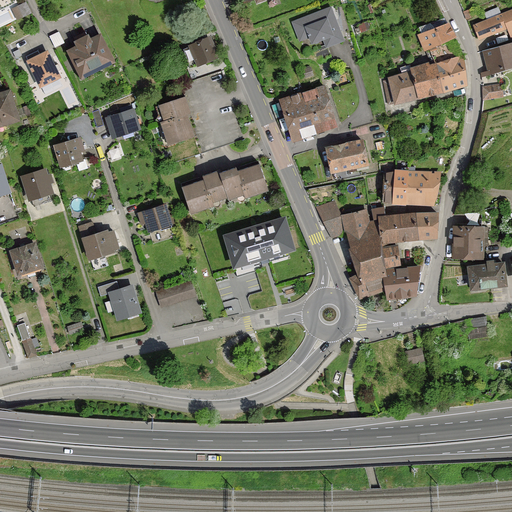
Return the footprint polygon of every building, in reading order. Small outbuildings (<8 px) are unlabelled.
[(342,43),(330,9),(290,24),(297,44),(306,40),(308,47),(320,42),(323,50),(342,43)] [(511,42),(511,11),(474,26),(479,41),(507,30),(511,43),(511,42)] [(423,52),(454,39),(447,24),(417,37),(423,52)] [(79,82),(113,65),(98,36),(88,41),(85,35),(70,43),(73,49),(64,53),(79,82)] [(217,62),(209,39),(181,49),(189,71),(217,62)] [(488,77),(511,71),(511,44),(482,53),(488,77)] [(37,91),(58,80),(44,52),(23,63),(37,91)] [(434,64),(443,94),(466,87),(463,56),(434,64)] [(416,101),(443,94),(434,64),(408,72),(416,101)] [(393,108),(416,101),(408,72),(385,79),(393,108)] [(337,126),(325,88),(276,104),(288,142),(337,126)] [(0,128),(19,123),(9,90),(0,92),(0,128)] [(153,109),(158,123),(187,114),(182,99),(153,109)] [(131,110),(106,118),(112,140),(137,132),(131,110)] [(166,148),(195,138),(187,114),(158,123),(166,148)] [(77,138),(50,147),(57,171),(84,162),(77,138)] [(328,176),(369,168),(363,143),(323,152),(328,176)] [(244,199),(268,191),(260,166),(236,174),(243,196),(244,199)] [(25,203),(51,195),(43,170),(17,178),(25,203)] [(223,203),(243,196),(236,174),(235,171),(215,177),(222,200),(223,203)] [(390,172),(389,206),(434,207),(440,173),(390,172)] [(208,205),(222,200),(215,177),(214,175),(200,179),(201,183),(208,205)] [(208,205),(201,183),(179,190),(188,217),(210,210),(208,205)] [(370,210),(340,216),(337,202),(316,207),(330,237),(343,234),(357,298),(381,293),(378,270),(398,268),(395,245),(375,248),(370,210)] [(163,205),(137,214),(145,235),(171,226),(163,205)] [(434,213),(414,215),(416,242),(432,241),(434,213)] [(286,215),(225,232),(234,263),(295,246),(286,215)] [(396,243),(416,242),(414,215),(393,216),(396,243)] [(396,243),(393,216),(375,218),(378,245),(396,243)] [(482,262),(483,230),(453,228),(451,260),(482,262)] [(107,232),(79,240),(87,264),(114,255),(107,232)] [(13,278),(43,268),(35,243),(5,252),(13,278)] [(469,293),(506,287),(502,262),(465,268),(469,293)] [(380,272),(383,301),(414,297),(418,267),(380,272)] [(162,308),(196,297),(191,282),(157,293),(162,308)] [(140,316),(131,287),(106,294),(115,323),(140,316)] [(70,336),(85,332),(82,322),(67,327),(70,336)] [(32,339),(27,324),(17,327),(22,342),(32,339)] [(32,339),(22,342),(27,358),(37,355),(32,339)] [(404,365),(424,362),(422,349),(402,351),(404,365)]
